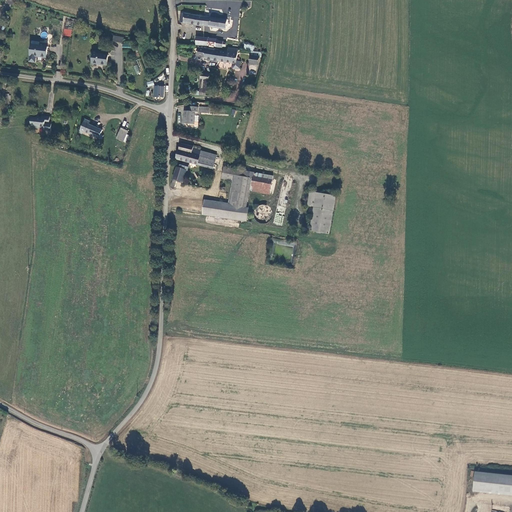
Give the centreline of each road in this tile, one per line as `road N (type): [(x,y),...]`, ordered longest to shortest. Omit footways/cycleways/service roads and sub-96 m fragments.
road 1 (unclassified): [(168,112),(156,367),(136,409),(103,447)]
road 2 (unclassified): [(0,71),(83,83),(168,112)]
road 3 (unknown): [(296,220),(293,175),(221,155)]
